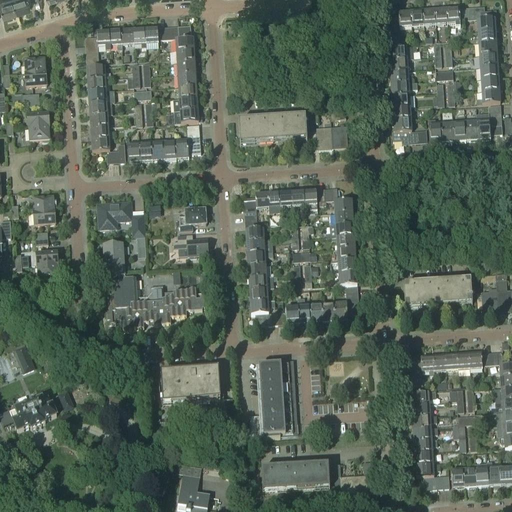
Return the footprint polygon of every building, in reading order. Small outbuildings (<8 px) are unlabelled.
[(0,0),(0,8),(1,8),(4,17),(17,13),(12,0),(0,0)] [(12,0),(17,13),(29,8),(26,0),(12,0)] [(454,9),(446,10),(446,13),(447,27),(455,27),(455,31),(460,30),(459,12),(454,12),(454,9)] [(480,11),(473,11),(474,23),(476,23),(477,36),(495,34),(497,34),(497,29),(495,30),(494,22),(496,22),(496,14),(484,15),(484,10),(480,11)] [(446,13),(434,14),(435,28),(447,27),(446,13)] [(422,14),(410,15),(411,29),(423,29),(422,14)] [(434,14),(422,14),(423,29),(435,28),(434,14)] [(398,20),(386,21),(387,31),(387,37),(399,36),(399,30),(411,29),(410,15),(398,16),(398,20)] [(178,30),(171,30),(172,42),(175,42),(176,55),(194,53),(193,41),(189,41),(189,30),(178,31),(178,30)] [(145,32),(133,33),(134,47),(146,47),(145,32)] [(157,32),(145,32),(146,47),(158,46),(157,32)] [(133,33),(121,34),(122,48),(134,47),(133,33)] [(121,34),(108,35),(109,49),(117,48),(117,54),(122,54),(122,48),(121,34)] [(475,43),(473,45),(473,48),(478,47),(496,46),(498,46),(497,42),(496,42),(495,34),(477,36),(478,43),(475,43)] [(96,40),(84,41),(85,50),(85,52),(85,56),(97,56),(97,50),(105,49),(105,54),(110,54),(109,49),(108,35),(96,35),(96,40)] [(496,46),(478,47),(479,59),(497,58),(496,46)] [(416,50),(388,52),(389,64),(407,63),(413,63),(412,55),(416,55),(416,50)] [(194,53),(176,55),(177,67),(194,65),(194,53)] [(497,58),(479,59),(480,71),(497,70),(497,58)] [(44,62),(24,64),(25,77),(46,76),(46,75),(45,76),(44,62)] [(407,63),(389,64),(390,76),(408,75),(407,63)] [(194,65),(177,67),(178,78),(195,77),(194,65)] [(104,70),(86,71),(87,84),(105,82),(104,70)] [(497,70),(480,71),(480,83),(498,82),(497,70)] [(408,75),(390,76),(391,88),(408,87),(414,87),(414,83),(410,79),(408,79),(408,75)] [(46,76),(25,77),(25,90),(46,89),(46,76)] [(195,77),(178,78),(178,90),(196,89),(195,77)] [(105,82),(87,84),(88,95),(106,94),(105,82)] [(498,82),(480,83),(481,95),(499,94),(498,82)] [(408,87),(391,88),(391,100),(409,99),(408,87)] [(196,89),(178,90),(179,102),(197,101),(196,89)] [(106,94),(88,95),(89,107),(106,106),(106,94)] [(481,102),(476,102),(476,108),(500,107),(499,94),(481,95),(481,102)] [(409,99),(391,100),(392,112),(410,111),(409,99)] [(179,102),(173,103),(173,115),(198,113),(197,101),(179,102)] [(111,106),(106,106),(89,107),(90,120),(107,118),(112,118),(111,106)] [(410,111),(392,112),(393,124),(411,123),(410,111)] [(198,113),(173,115),(174,127),(181,127),(198,126),(198,125),(200,125),(201,124),(201,120),(198,121),(198,113)] [(488,117),(476,118),(477,125),(478,143),(490,142),(490,139),(502,139),(501,127),(501,121),(489,122),(488,116),(488,117)] [(48,117),(27,118),(28,131),(49,130),(48,117)] [(107,118),(90,120),(90,132),(108,130),(107,118)] [(305,120),(238,124),(240,148),(307,144),(305,120)] [(393,124),(391,124),(391,129),(393,129),(394,136),(392,136),(392,145),(401,144),(402,148),(408,148),(415,147),(414,135),(411,136),(411,123),(393,124)] [(477,125),(465,126),(466,144),(478,143),(477,125)] [(465,126),(452,127),(454,145),(466,144),(465,126)] [(452,127),(440,128),(442,145),(454,145),(452,127)] [(440,128),(428,129),(429,146),(442,145),(440,128)] [(49,130),(28,131),(29,131),(30,145),(49,143),(48,130),(49,130)] [(108,130),(90,132),(91,143),(109,142),(108,130)] [(346,130),(331,131),(332,152),(347,151),(346,130)] [(331,131),(316,132),(317,153),(332,152),(331,131)] [(187,144),(175,145),(176,162),(189,162),(188,158),(201,157),(200,147),(199,140),(187,141),(187,144)] [(110,155),(109,142),(91,143),(92,156),(106,155),(107,167),(113,167),(119,166),(118,154),(112,154),(110,155)] [(163,145),(151,146),(152,164),(164,163),(163,145)] [(175,145),(163,145),(164,163),(176,162),(175,145)] [(151,146),(139,147),(140,165),(152,164),(151,146)] [(139,147),(126,148),(128,166),(140,165),(139,147)] [(287,192),(279,193),(280,196),(280,210),(292,209),(292,195),(287,195),(287,192)] [(304,194),(292,195),(292,209),(304,209),(304,194)] [(316,194),(304,194),(304,209),(310,208),(310,213),(317,212),(316,194)] [(280,210),(280,196),(268,197),(269,211),(280,210)] [(255,200),(243,201),(244,212),(256,212),(269,211),(268,197),(255,197),(255,200)] [(53,202),(28,203),(28,210),(33,210),(34,216),(33,216),(54,215),(53,202)] [(338,204),(334,204),(335,217),(352,216),(351,203),(338,204)] [(99,213),(97,214),(98,233),(118,232),(117,224),(131,224),(132,241),(145,240),(143,217),(131,218),(130,205),(102,207),(102,213),(99,213)] [(183,219),(178,220),(179,235),(192,234),(192,228),(206,227),(206,224),(207,224),(207,215),(205,215),(205,210),(183,212),(183,219)] [(54,215),(33,216),(34,229),(55,228),(54,215)] [(352,216),(335,217),(335,229),(353,228),(352,216)] [(0,261),(1,260),(0,259),(0,248),(0,242),(10,241),(9,224),(0,224),(0,261)] [(353,228),(335,229),(336,241),(354,240),(353,228)] [(263,232),(245,233),(246,246),(264,245),(263,232)] [(176,245),(172,245),(172,253),(185,252),(186,261),(188,260),(188,262),(196,261),(196,260),(208,259),(207,257),(210,257),(209,249),(207,249),(207,242),(192,243),(191,238),(176,239),(176,245)] [(336,241),(331,241),(332,247),(336,246),(337,253),(354,252),(354,240),(336,241)] [(144,241),(136,241),(137,266),(146,265),(144,241)] [(264,245),(246,246),(247,258),(265,256),(264,245)] [(122,247),(102,248),(104,281),(107,280),(123,279),(124,279),(122,247)] [(354,252),(337,253),(338,265),(355,264),(354,252)] [(57,256),(36,257),(37,270),(58,269),(57,256)] [(273,256),(265,256),(247,258),(248,270),(265,269),(265,261),(273,261),(273,256)] [(355,264),(338,265),(338,277),(356,275),(355,264)] [(58,269),(37,270),(38,284),(58,282),(57,269),(58,269)] [(265,269),(248,270),(248,282),(266,280),(265,269)] [(207,275),(198,275),(199,286),(207,285),(207,275)] [(356,275),(338,277),(339,289),(357,288),(356,275)] [(109,316),(106,316),(107,328),(118,328),(118,330),(121,330),(121,335),(133,335),(133,334),(143,333),(143,328),(148,327),(148,330),(153,330),(170,328),(170,322),(186,321),(186,315),(202,314),(201,312),(210,312),(209,300),(198,301),(198,298),(195,298),(195,293),(189,294),(189,295),(173,296),(163,296),(162,291),(151,292),(151,300),(146,301),(135,301),(134,282),(124,283),(123,279),(107,280),(107,286),(109,316)] [(273,280),(266,280),(248,282),(249,294),(267,293),(274,292),(273,280)] [(470,284),(404,288),(405,312),(472,308),(470,284)] [(267,293),(249,294),(250,306),(268,304),(267,293)] [(511,300),(511,293),(496,294),(498,316),(511,314),(511,300)] [(496,294),(481,295),(483,317),(498,316),(496,294)] [(300,298),(297,299),(298,309),(299,327),(311,326),(310,309),(305,309),(304,302),(301,302),(300,298)] [(346,306),(334,307),(335,325),(359,323),(358,303),(346,304),(346,306)] [(268,304),(250,306),(251,318),(255,318),(256,330),(265,329),(266,329),(272,329),(271,317),(268,317),(268,311),(275,311),(274,304),(268,304)] [(334,307),(322,308),(323,326),(335,325),(334,307)] [(322,308),(310,309),(311,326),(323,326),(322,308)] [(298,309),(285,310),(286,328),(299,327),(298,309)] [(35,372),(31,374),(22,351),(13,355),(21,377),(0,386),(0,392),(7,410),(28,401),(30,406),(15,412),(0,418),(0,420),(3,429),(13,425),(17,435),(23,433),(30,430),(30,431),(31,433),(32,432),(35,431),(36,431),(40,429),(41,429),(41,428),(44,427),(45,426),(44,424),(51,421),(56,419),(54,415),(53,412),(57,410),(59,413),(63,411),(71,431),(97,420),(93,409),(94,408),(97,408),(97,398),(90,381),(59,394),(54,382),(42,387),(35,372)] [(502,356),(496,356),(497,368),(499,368),(500,380),(511,379),(511,367),(503,368),(502,356)] [(481,357),(468,358),(469,372),(482,372),(481,357)] [(468,358),(456,359),(457,373),(469,372),(468,358)] [(456,359),(445,360),(446,374),(457,373),(456,359)] [(420,363),(408,364),(409,376),(409,383),(422,382),(421,376),(429,375),(429,379),(434,379),(434,375),(433,360),(420,361),(420,363)] [(445,360),(433,360),(434,375),(446,374),(445,360)] [(288,367),(259,369),(263,442),(260,442),(260,443),(280,441),(280,439),(293,438),(288,367)] [(218,372),(161,375),(163,410),(172,409),(172,407),(220,403),(218,372)] [(511,379),(500,380),(501,392),(511,391),(511,379)] [(511,391),(501,392),(494,393),(495,405),(511,403),(511,391)] [(435,395),(410,397),(411,409),(429,408),(428,403),(435,402),(435,395)] [(495,412),(491,412),(492,417),(496,417),(502,416),(511,415),(511,403),(495,405),(495,412)] [(429,408),(411,409),(412,421),(436,420),(436,419),(433,419),(433,408),(429,408)] [(511,415),(502,416),(496,417),(496,429),(511,427),(511,415)] [(259,420),(250,420),(251,440),(260,440),(259,420)] [(436,420),(412,421),(413,433),(430,432),(430,427),(436,426),(436,420)] [(511,427),(496,429),(497,441),(504,440),(511,439),(511,427)] [(430,432),(413,433),(413,445),(431,444),(431,439),(437,439),(437,432),(430,432)] [(511,439),(504,440),(499,441),(499,446),(501,448),(504,448),(505,453),(511,452),(511,439)] [(431,444),(413,445),(414,457),(432,456),(432,451),(437,451),(436,444),(431,444)] [(432,456),(414,457),(415,469),(433,468),(432,456)] [(491,465),(486,466),(486,467),(488,489),(500,488),(499,471),(492,471),(491,465)] [(363,479),(354,480),(355,501),(370,500),(369,479),(372,479),(371,466),(363,466),(363,479)] [(503,466),(498,466),(499,471),(500,488),(511,487),(511,481),(511,477),(511,466),(511,467),(511,470),(503,470),(503,466)] [(474,468),(475,472),(476,490),(488,489),(486,467),(474,468)] [(328,468),(261,472),(262,496),(329,492),(328,468)] [(339,468),(332,468),(333,485),(339,484),(340,502),(355,501),(354,480),(340,480),(339,468)] [(433,468),(415,469),(416,481),(422,481),(430,481),(434,480),(433,475),(440,474),(440,468),(433,468)] [(475,472),(463,473),(464,491),(476,490),(475,472)] [(463,473),(450,474),(452,491),(464,491),(463,473)] [(430,481),(422,481),(423,493),(431,493),(430,481)] [(182,483),(178,509),(187,510),(186,511),(206,511),(209,499),(196,497),(198,485),(182,483)]
